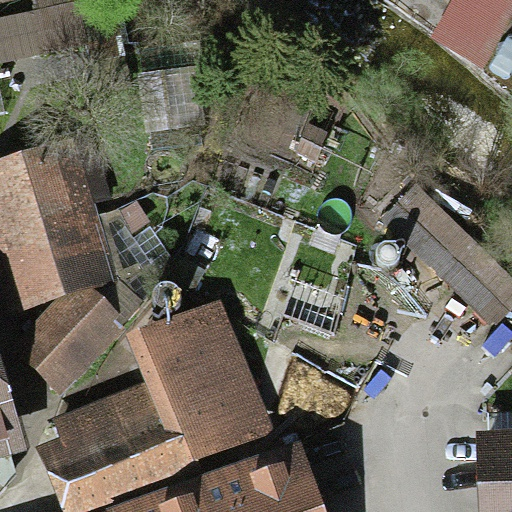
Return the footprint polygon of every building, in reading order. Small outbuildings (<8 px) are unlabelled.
[(79,8),(32,18),(40,55),(87,45),(79,8)] [(0,177),(0,217),(25,301),(103,278),(66,157),(0,177)] [(511,278),(417,186),(382,223),(495,332),(511,314),(511,278)] [(25,355),(65,391),(122,330),(83,293),(38,341),(25,355)] [(57,461),(77,511),(103,511),(109,510),(197,474),(188,453),(249,428),(208,329),(148,353),(160,385),(64,424),(76,453),(57,461)] [(511,511),(511,435),(490,436),(491,452),(493,511),(511,511)] [(307,511),(293,469),(169,511),(307,511)]
